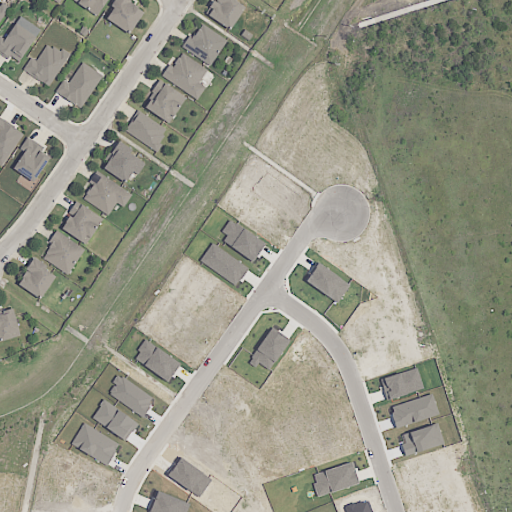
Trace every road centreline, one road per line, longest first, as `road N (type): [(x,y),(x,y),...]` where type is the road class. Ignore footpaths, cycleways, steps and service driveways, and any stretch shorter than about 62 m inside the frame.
road 1 (residential): [(337,213),(314,222),(261,290),(141,455),(117,511)]
road 2 (residential): [(0,259),(28,230),(183,0)]
road 3 (residential): [(261,290),(340,358),(395,511)]
